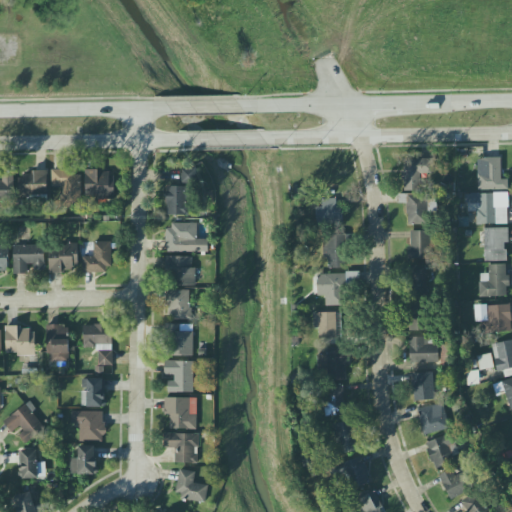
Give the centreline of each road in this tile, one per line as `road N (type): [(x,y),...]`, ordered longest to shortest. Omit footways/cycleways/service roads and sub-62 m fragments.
road 1 (residential): [(348,109),(375,182),(383,396),(409,488),(427,511)]
road 2 (residential): [(142,484),(141,112)]
road 3 (secondary): [(276,137),(511,135)]
road 4 (secondary): [(0,143),(182,139)]
road 5 (secondary): [(155,111),(0,115)]
road 6 (residential): [(140,298),(0,300)]
